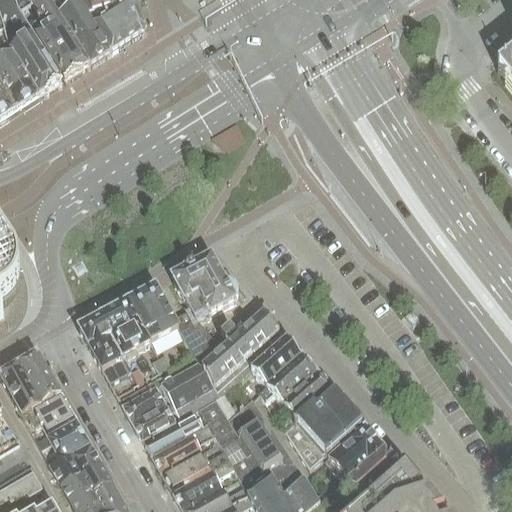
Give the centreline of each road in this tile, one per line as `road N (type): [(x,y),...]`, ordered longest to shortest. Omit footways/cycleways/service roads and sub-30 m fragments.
road 1 (secondary): [(279,61),(305,116),(511,387)]
road 2 (tertiary): [(42,317),(47,287),(38,245),(59,197),(279,61)]
road 3 (residential): [(459,511),(232,253)]
road 4 (secondary): [(511,304),(411,168),(331,29)]
road 5 (residential): [(152,511),(42,317)]
road 6 (tertiary): [(175,75),(0,176)]
road 7 (residential): [(511,151),(464,90),(458,74),(467,43)]
